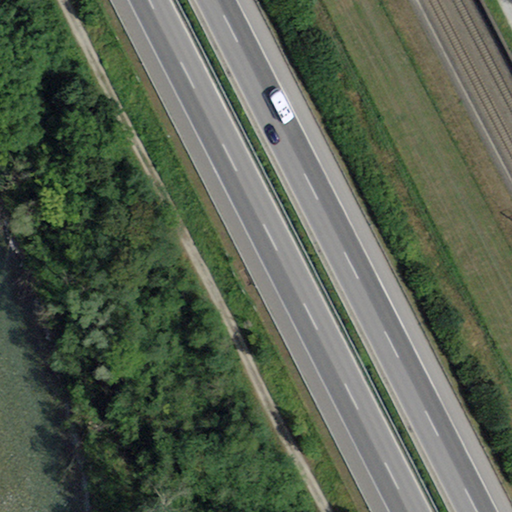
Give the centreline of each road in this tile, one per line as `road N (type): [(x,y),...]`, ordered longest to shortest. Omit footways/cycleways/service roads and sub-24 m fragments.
road 1 (motorway): [(471,511),(208,0)]
road 2 (motorway): [(143,0),(406,511)]
road 3 (track): [(326,511),(66,0)]
